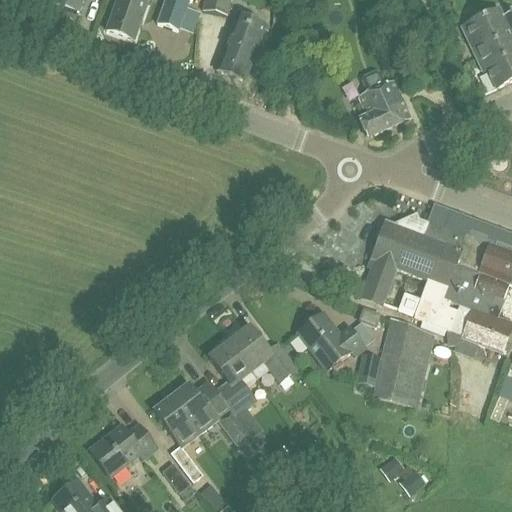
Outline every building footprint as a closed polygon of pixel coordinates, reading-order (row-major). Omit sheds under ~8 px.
[(78,14),(82,0),(53,0),(52,5),(78,14)] [(116,0),(105,32),(133,43),(147,5),(146,5),(147,0),(116,0)] [(165,0),(156,27),(177,34),(178,34),(190,0),(165,0)] [(228,19),(231,0),(204,0),(202,13),(228,19)] [(511,14),(500,20),(497,13),(461,30),(482,74),(487,71),(496,91),(511,83),(511,14)] [(244,83),(264,28),(235,18),(215,73),(244,83)] [(366,118),(358,121),(361,129),(365,138),(370,139),(410,121),(393,83),(386,86),(380,74),(374,73),(363,78),(361,85),(366,95),(358,99),(366,118)] [(415,215),(392,226),(385,223),(370,262),(373,263),(359,301),(381,309),(382,309),(383,309),(397,272),(426,283),(413,320),(462,339),(461,340),(501,355),(511,327),(496,321),(503,303),(502,303),(508,287),(511,288),(511,251),(496,246),(495,250),(418,221),(415,215)] [(317,219),(302,231),(313,246),(328,235),(317,219)] [(374,330),(379,318),(363,312),(358,324),(374,330)] [(353,359),(364,351),(349,331),(339,339),(322,317),(296,336),(326,374),(350,355),(353,359)] [(357,386),(373,389),(371,401),(408,407),(425,334),(389,320),(380,362),(363,357),(357,386)] [(225,340),(251,375),(256,382),(268,373),(278,386),(287,380),(289,378),(292,383),(300,377),(297,372),(277,347),(267,354),(250,330),(243,335),(240,331),(237,332),(235,334),(233,335),(231,336),(230,337),(227,339),(226,340),(225,340)] [(226,385),(215,394),(237,422),(257,406),(246,390),(256,382),(225,340),(224,340),(225,341),(219,346),(215,349),(212,352),(215,356),(208,361),(226,385)] [(238,450),(251,440),(247,435),(237,422),(215,394),(208,385),(194,395),(187,387),(170,400),(199,438),(217,424),(238,450)] [(152,413),(173,441),(179,450),(170,457),(193,487),(203,478),(182,451),(199,438),(170,400),(152,413)] [(511,401),(502,400),(499,421),(509,422),(511,402),(511,401)] [(257,427),(247,435),(251,440),(251,439),(253,441),(262,434),(257,427)] [(156,451),(138,428),(126,437),(120,429),(89,454),(109,481),(140,457),(143,461),(156,451)] [(409,500),(426,487),(415,473),(413,475),(408,469),(404,472),(395,459),(379,472),(389,485),(399,477),(403,482),(399,486),(409,500)] [(173,466),(162,475),(179,497),(184,504),(194,496),(195,495),(191,488),(173,466)] [(78,482),(51,503),(58,511),(117,511),(109,500),(98,509),(78,482)] [(138,493),(141,511),(153,511),(154,511),(150,491),(138,493)]
